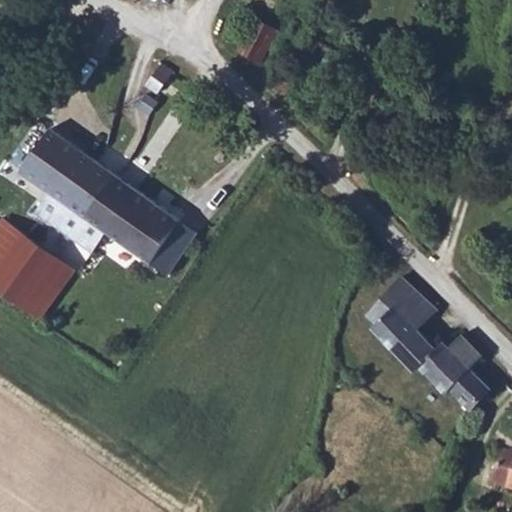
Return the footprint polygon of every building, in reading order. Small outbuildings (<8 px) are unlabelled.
[(261,62),(278,30),(258,20),(241,51),(261,62)] [(165,84),(174,72),(167,64),(163,67),(156,75),(165,84)] [(52,125),(21,171),(48,189),(37,212),(93,252),(108,232),(168,274),(202,231),(52,125)] [(0,267),(0,290),(37,320),(75,270),(26,233),(0,267)] [(376,251),(363,263),(357,270),(364,279),(346,296),(388,341),(392,336),(419,365),(424,361),(445,382),(464,364),(444,343),(455,332),(433,308),(422,320),(416,314),(408,321),(393,303),(412,285),(376,251)] [(364,279),(357,270),(351,276),(342,293),(346,296),(364,279)] [(511,449),(505,446),(492,477),(511,485),(511,449)]
